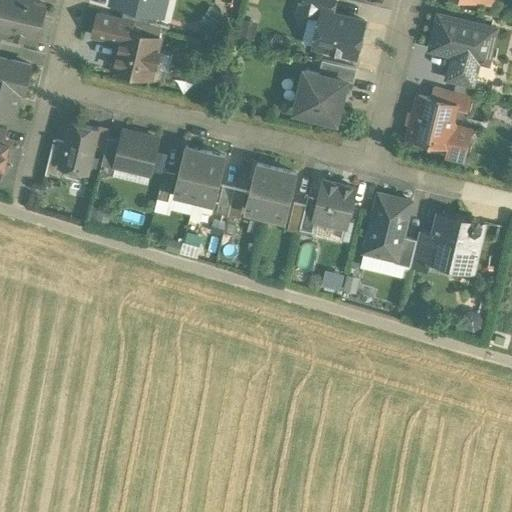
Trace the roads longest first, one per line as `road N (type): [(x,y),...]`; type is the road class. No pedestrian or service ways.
road 1 (track): [(511,362),(0,211)]
road 2 (residential): [(54,87),(369,167)]
road 3 (residential): [(408,0),(369,167)]
road 4 (residential): [(369,167),(511,204)]
road 5 (residential): [(54,87),(15,204)]
